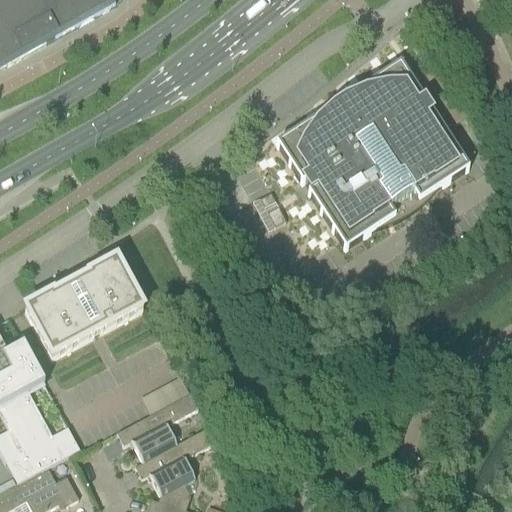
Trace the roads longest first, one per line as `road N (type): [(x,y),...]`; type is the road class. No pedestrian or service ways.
road 1 (residential): [(0,276),(404,0)]
road 2 (secondary): [(0,185),(137,106),(271,0)]
road 3 (secondary): [(206,0),(149,45),(0,134)]
